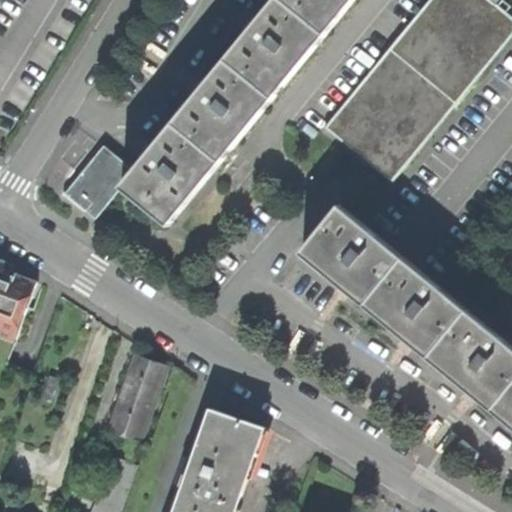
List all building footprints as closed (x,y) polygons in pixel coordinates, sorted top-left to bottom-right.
[(277,98),(329,34),(287,0),(278,0),(261,22),(256,17),(251,23),(246,29),(251,33),(230,59),(277,98)] [(287,0),(329,34),(357,0),(287,0)] [(433,0),(328,127),(395,182),(511,40),(511,14),(494,0),(433,0)] [(230,59),(208,86),(202,82),(198,87),(193,93),(198,98),(178,123),(224,162),(277,98),(230,59)] [(178,123),(156,149),(146,161),(137,172),(124,187),(171,226),(224,162),(178,123)] [(146,161),(156,149),(151,144),(146,150),(141,156),(146,161)] [(98,219),(124,187),(137,172),(105,145),(77,179),(66,193),(98,219)] [(339,280),(369,305),(408,258),(343,205),(305,252),(339,280)] [(403,333),(431,356),(470,309),(408,258),(369,305),(403,333)] [(0,385),(38,281),(17,272),(14,280),(1,275),(4,267),(0,264),(0,385)] [(9,269),(4,267),(1,275),(14,280),(17,272),(9,269)] [(465,384),(495,409),(511,388),(511,343),(470,309),(431,356),(465,384)] [(111,430),(142,441),(168,367),(150,360),(137,356),(111,430)] [(63,381),(49,376),(40,403),(53,408),(63,381)] [(511,388),(495,409),(511,422),(511,388)] [(237,511),(267,429),(211,408),(189,470),(174,511),(237,511)] [(94,511),(123,511),(140,465),(114,456),(94,511)]
